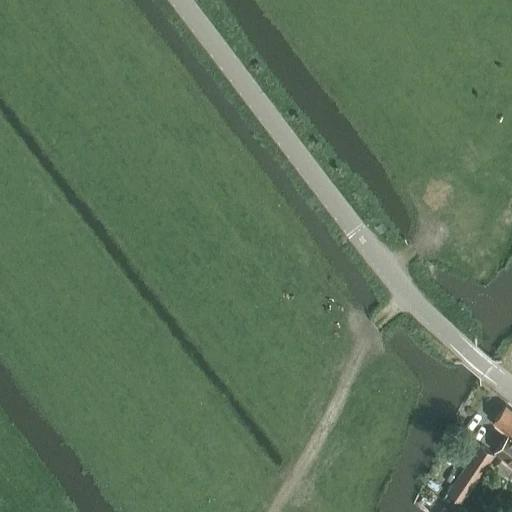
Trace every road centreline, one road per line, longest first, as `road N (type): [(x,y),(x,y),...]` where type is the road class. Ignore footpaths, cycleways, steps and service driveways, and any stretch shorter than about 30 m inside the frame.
road 1 (tertiary): [(511,391),(389,276),(179,0)]
road 2 (track): [(277,511),(373,328),(408,297)]
